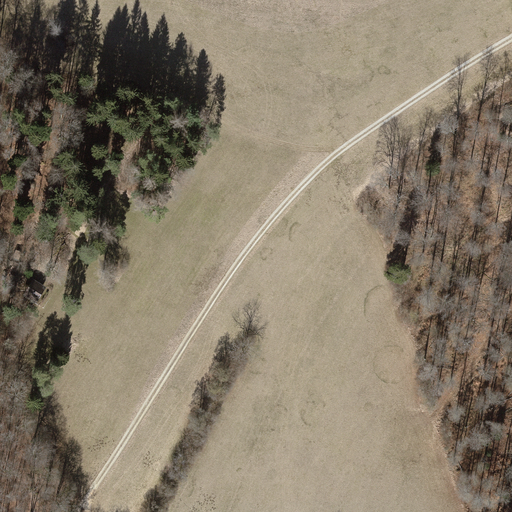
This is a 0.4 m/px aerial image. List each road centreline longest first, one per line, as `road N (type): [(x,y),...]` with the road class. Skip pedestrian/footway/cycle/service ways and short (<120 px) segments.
road 1 (track): [(86,503),(259,234),(347,145),(511,38)]
road 2 (track): [(511,311),(435,419)]
road 3 (track): [(339,152),(297,150),(217,125)]
